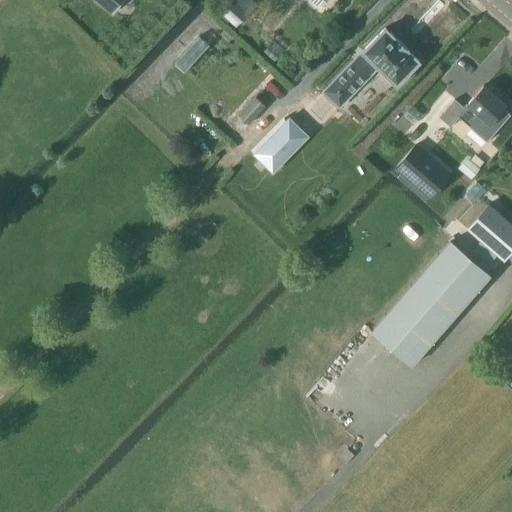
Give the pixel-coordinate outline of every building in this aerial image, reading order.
[(246,15),(230,1),(220,13),(235,27),(246,15)] [(358,55),(353,61),(351,60),(320,92),(336,108),(375,68),(377,70),(377,71),(390,84),(391,84),(393,86),(418,61),(405,48),(406,48),(397,39),(396,40),(383,27),(358,55)] [(300,70),(288,59),(280,68),(292,80),(300,70)] [(506,105),(482,85),(466,104),(463,105),(454,98),(439,116),(451,126),(459,117),(486,141),(510,113),(504,107),(506,105)] [(256,98),(239,116),(249,125),(266,106),(256,98)] [(290,115),(258,149),(277,168),(309,132),(290,115)] [(452,173),(416,141),(394,167),(430,198),(452,173)] [(479,167),(469,158),(460,168),(463,171),(455,179),(462,185),(470,177),(479,167)] [(468,229),(504,260),(511,251),(511,224),(489,205),(468,229)] [(492,277),(452,243),(373,334),(413,369),(492,277)] [(486,343),(479,350),(486,357),(493,350),(486,343)]
